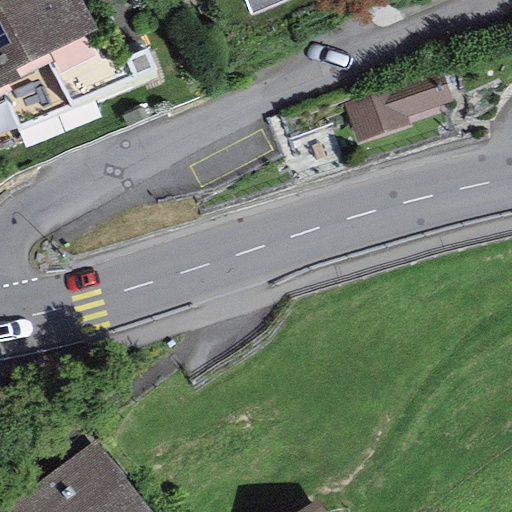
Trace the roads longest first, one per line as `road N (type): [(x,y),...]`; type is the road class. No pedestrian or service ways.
road 1 (residential): [(0,264),(10,234),(37,205),(463,0)]
road 2 (secondary): [(0,321),(420,197),(511,179)]
